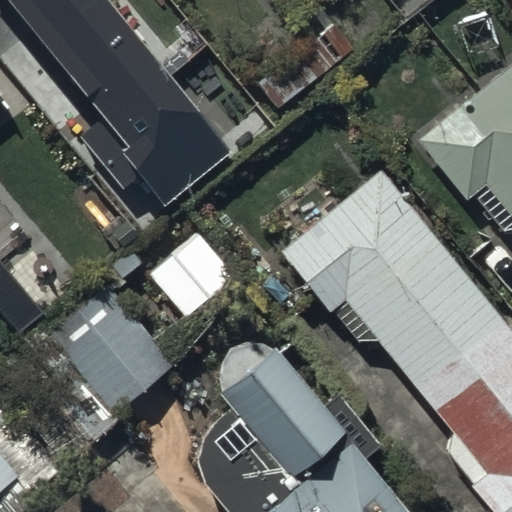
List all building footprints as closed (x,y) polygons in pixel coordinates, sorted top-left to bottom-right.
[(1,0),(11,11),(23,0),(1,0)] [(511,51),(412,132),(462,194),(470,187),(504,228),(511,221),(511,51)] [(414,382),(498,313),(377,165),(279,245),(327,304),(341,293),(414,382)] [(0,243),(0,309),(15,328),(84,274),(37,215),(0,243)] [(106,276),(43,328),(111,411),(175,359),(106,276)] [(511,511),(511,329),(498,313),(414,382),(484,466),(469,478),(497,511),(511,511)] [(413,511),(272,340),(217,385),(292,476),(248,511),(413,511)] [(0,509),(2,511),(14,511),(36,494),(16,470),(39,451),(5,411),(0,414),(0,509)]
